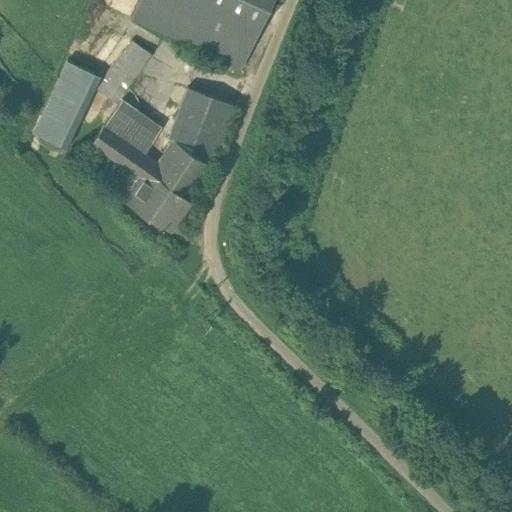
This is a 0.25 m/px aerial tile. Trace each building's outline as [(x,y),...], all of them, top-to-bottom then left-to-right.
[(272,0),(138,0),(131,17),(241,69),(272,0)] [(132,39),(117,60),(136,74),(151,53),(132,39)] [(117,60),(97,88),(116,102),(136,74),(117,60)] [(92,75),(65,62),(32,131),(65,147),(85,106),(79,103),(92,75)] [(230,113),(190,94),(173,138),(211,164),(230,113)] [(157,161),(104,124),(91,141),(141,177),(145,179),(157,161)] [(157,161),(145,179),(141,177),(126,200),(140,210),(141,208),(172,229),(192,200),(189,198),(211,165),(211,164),(173,138),(157,161)]
